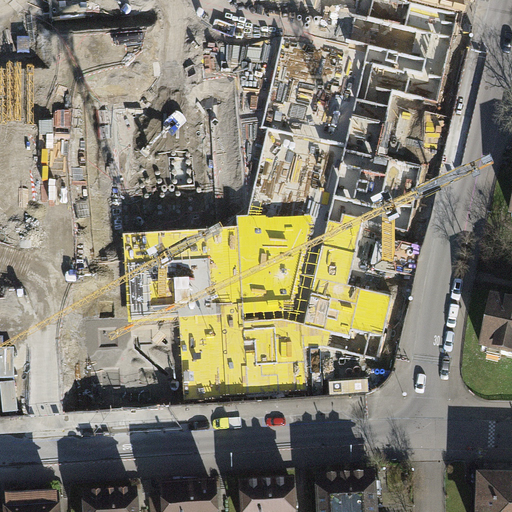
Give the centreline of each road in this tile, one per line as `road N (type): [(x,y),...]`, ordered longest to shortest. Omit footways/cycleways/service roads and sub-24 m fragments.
road 1 (residential): [(508,0),(429,360),(427,434)]
road 2 (residential): [(427,434),(331,429),(0,451)]
road 3 (unknown): [(458,224),(392,212),(347,193),(334,142),(328,46)]
